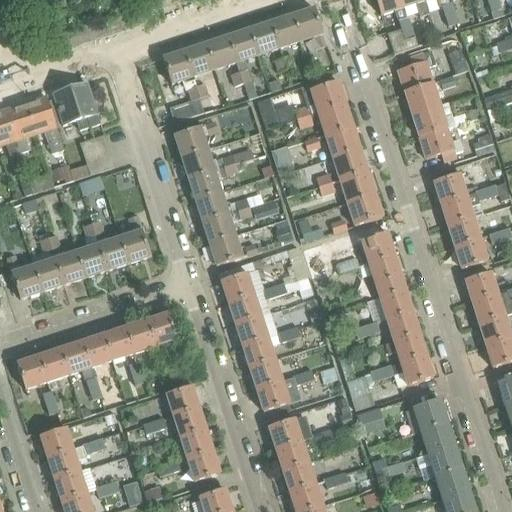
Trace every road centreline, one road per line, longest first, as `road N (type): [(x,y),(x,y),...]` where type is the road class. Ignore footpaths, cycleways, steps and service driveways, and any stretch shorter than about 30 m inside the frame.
road 1 (residential): [(340,0),(502,511)]
road 2 (residential): [(188,283),(113,47)]
road 3 (residential): [(260,511),(188,283)]
road 4 (residential): [(0,348),(188,283)]
road 5 (residential): [(113,47),(258,0)]
